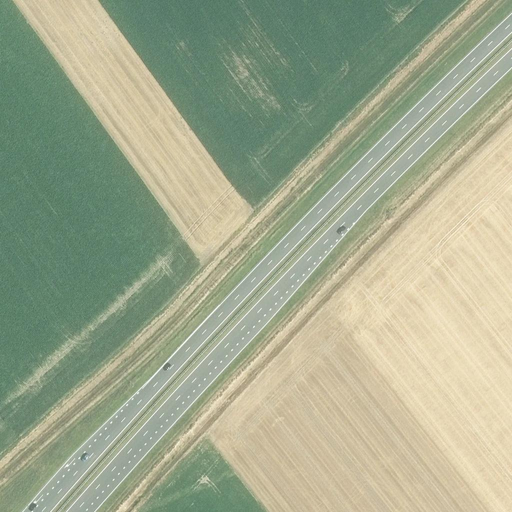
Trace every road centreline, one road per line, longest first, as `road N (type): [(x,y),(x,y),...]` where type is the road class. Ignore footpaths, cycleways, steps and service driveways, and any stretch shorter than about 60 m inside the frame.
road 1 (trunk): [(511,23),(214,321),(41,511)]
road 2 (trunk): [(76,511),(263,306),(511,59)]
